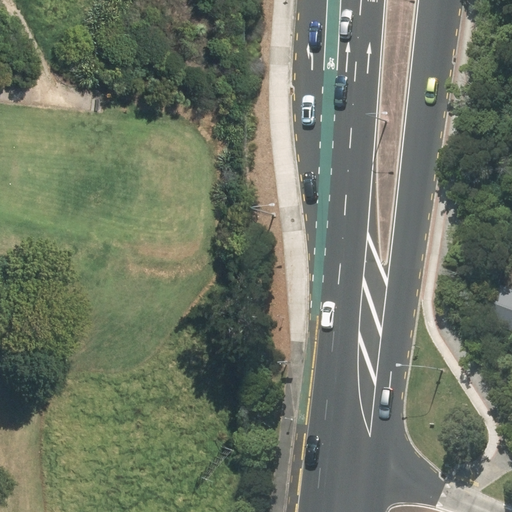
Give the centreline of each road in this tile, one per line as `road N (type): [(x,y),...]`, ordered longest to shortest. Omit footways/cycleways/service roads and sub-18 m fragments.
road 1 (primary): [(429,86),(383,473)]
road 2 (motorway): [(348,229),(308,96),(313,0)]
road 3 (primary): [(319,460),(348,229)]
road 4 (primary): [(348,229),(367,0)]
